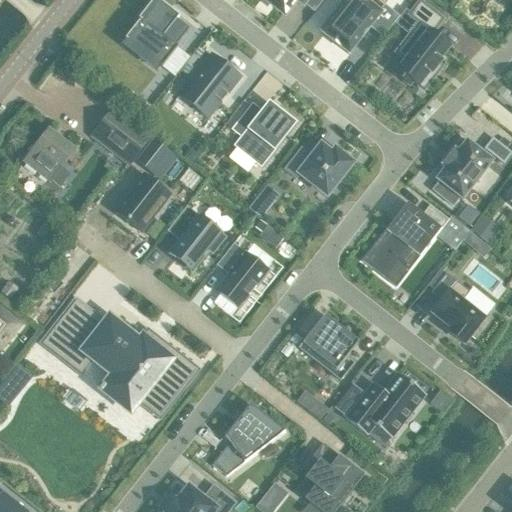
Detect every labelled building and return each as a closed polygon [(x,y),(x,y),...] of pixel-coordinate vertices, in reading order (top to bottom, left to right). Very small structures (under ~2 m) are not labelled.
[(155,0),(154,0),(124,39),(161,68),(174,51),(173,50),(188,30),(176,21),(178,18),(155,0)] [(296,0),(313,13),(323,0),(265,0),(283,14),(294,0),(296,0)] [(384,6),(379,12),(363,0),(344,0),(319,33),(348,55),(370,28),(382,38),(399,17),(384,6)] [(442,20),(419,2),(409,15),(409,16),(418,24),(395,53),(404,61),(394,74),(409,85),(412,82),(423,90),(436,75),(433,73),(441,62),(438,60),(449,46),(432,33),(442,20)] [(239,78),(211,56),(179,97),(207,119),(239,78)] [(294,125),(277,111),(273,116),(264,109),(262,112),(252,104),(231,131),(241,139),(234,147),(260,168),(294,125)] [(110,114),(96,131),(134,160),(147,143),(110,114)] [(70,163),(77,154),(49,131),(50,131),(49,130),(23,163),(49,183),(50,181),(59,187),(68,176),(60,169),(67,160),(70,163)] [(511,154),(492,139),(484,149),(503,164),(511,154)] [(458,200),(462,202),(493,162),(466,141),(435,181),(438,184),(433,190),(453,206),(458,200)] [(153,142),(137,163),(153,175),(169,155),(153,142)] [(312,158),(301,149),(283,171),(296,180),(299,176),(326,197),(352,165),(334,151),(331,155),(320,147),(312,158)] [(144,176),(114,213),(140,234),(170,196),(144,176)] [(212,255),(225,239),(186,208),(167,232),(179,242),(169,255),(191,272),(207,251),(212,255)] [(393,222),(362,263),(389,284),(412,253),(419,258),(441,230),(425,218),(411,237),(393,222)] [(238,309),(268,272),(233,245),(216,267),(228,276),(216,292),(238,309)] [(469,293),(446,275),(431,294),(441,302),(431,315),(451,330),(449,333),(464,345),(483,320),(461,303),(469,293)] [(75,302),(42,344),(80,374),(91,360),(107,372),(111,375),(99,391),(101,393),(102,392),(130,413),(138,402),(159,418),(196,371),(161,344),(156,350),(156,349),(155,347),(154,348),(145,341),(146,340),(144,339),(142,338),(139,343),(137,341),(109,319),(83,351),(64,336),(85,309),(75,302)] [(0,347),(17,327),(0,312),(0,347)] [(324,316),(298,350),(340,382),(354,365),(346,359),(358,343),(324,316)] [(353,387),(335,409),(346,418),(345,420),(366,437),(374,427),(390,439),(391,440),(425,396),(398,375),(383,393),(372,384),(364,396),(353,387)] [(229,444),(211,467),(226,478),(284,433),(250,406),(225,437),(225,438),(229,444)] [(335,511),(363,477),(322,445),(305,467),(309,470),(313,473),(307,481),(315,487),(304,501),(310,506),(304,511),(335,511)] [(166,511),(228,511),(235,504),(213,487),(202,500),(188,489),(176,504),(175,502),(166,511)] [(26,511),(2,493),(3,492),(2,491),(0,493),(0,511),(26,511)]
